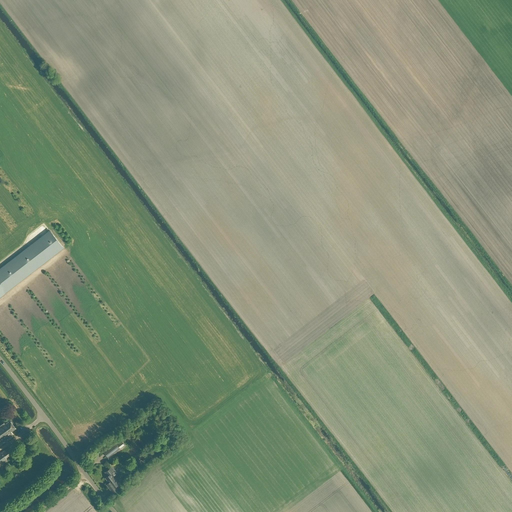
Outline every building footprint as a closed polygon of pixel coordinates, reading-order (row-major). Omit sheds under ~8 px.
[(50,231),(0,269),(0,296),(63,248),(50,231)] [(15,428),(10,422),(9,420),(5,424),(3,422),(0,424),(0,443),(12,434),(10,431),(15,428)] [(124,445),(121,441),(117,445),(115,443),(103,452),(108,458),(124,445)] [(15,453),(10,447),(0,453),(0,467),(8,462),(7,459),(15,453)] [(116,487),(120,484),(112,473),(114,472),(111,468),(105,472),(108,476),(105,478),(109,483),(106,485),(113,493),(118,489),(116,487)]
